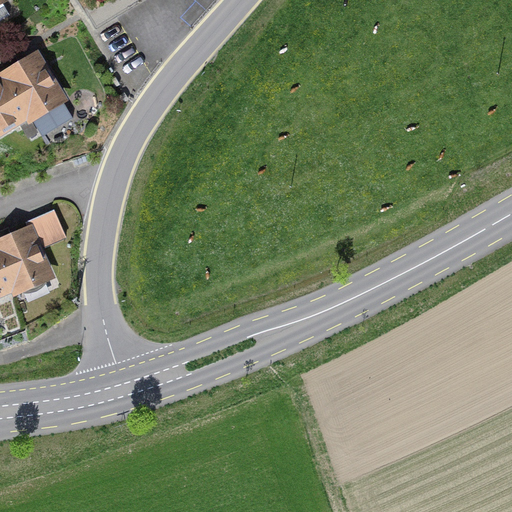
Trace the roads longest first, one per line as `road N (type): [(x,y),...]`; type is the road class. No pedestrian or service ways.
road 1 (primary): [(511,211),(233,346),(108,389)]
road 2 (tertiary): [(108,389),(99,291),(119,166)]
road 3 (tertiary): [(119,166),(167,92),(248,0)]
road 4 (residential): [(119,166),(0,203)]
